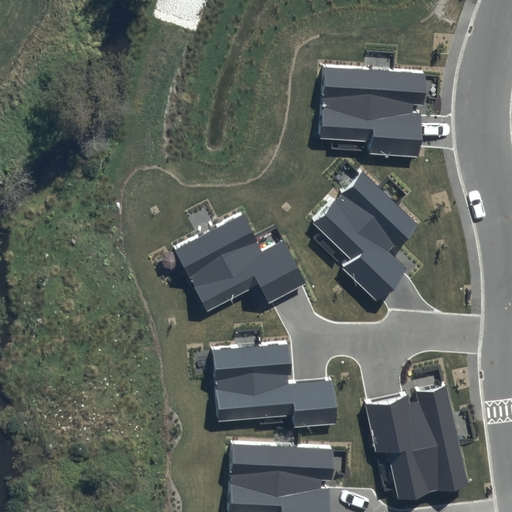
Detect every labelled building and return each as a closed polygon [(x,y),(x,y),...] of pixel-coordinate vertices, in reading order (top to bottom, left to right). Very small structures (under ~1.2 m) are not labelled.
[(426,74),(325,66),(320,137),(369,141),(368,154),(418,158),(421,113),(412,112),(413,104),(424,104),(426,74)] [(422,224),(362,171),(315,224),(352,258),(342,268),(378,300),(406,269),(392,257),(422,224)] [(263,251),(245,215),(175,250),(206,311),(259,284),(268,303),(307,284),(285,240),(263,251)] [(293,384),(289,343),(213,350),(219,421),(293,414),(294,428),(336,424),(332,380),(293,384)] [(467,483),(446,387),(414,394),(416,403),(409,405),(407,395),(365,404),(376,453),(389,450),(400,498),(467,483)] [(330,479),(332,448),(232,443),(228,511),(328,511),(330,486),(320,486),(321,478),(330,479)]
